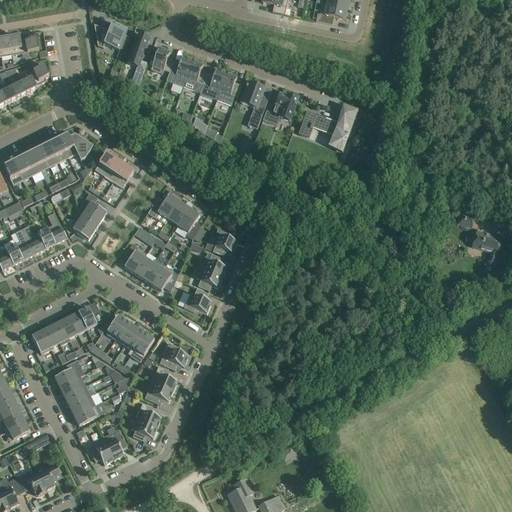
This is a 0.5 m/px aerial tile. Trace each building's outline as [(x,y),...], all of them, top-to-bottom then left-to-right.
[(262,0),(262,4),(274,7),(286,9),(288,0),(262,0)] [(323,0),(322,4),(327,5),(347,10),(348,0),(323,0)] [(317,16),(316,23),(330,26),(331,26),(332,19),(344,21),(347,10),(327,5),(322,4),(320,16),(317,16)] [(274,7),(272,14),(285,17),(286,9),(274,7)] [(94,27),(98,48),(103,50),(104,47),(120,52),(120,51),(125,52),(130,39),(125,37),(128,31),(116,26),(113,32),(110,31),(109,32),(94,27)] [(133,81),(140,83),(147,65),(141,63),(149,41),(147,40),(147,39),(141,37),(141,38),(139,37),(137,42),(136,41),(129,61),(130,61),(128,65),(137,68),(133,81)] [(12,57),(23,55),(21,44),(20,38),(9,40),(12,57)] [(9,40),(0,41),(0,50),(2,59),(12,57),(9,40)] [(21,44),(23,55),(39,52),(37,41),(21,44)] [(166,83),(174,62),(168,60),(170,54),(159,50),(154,62),(152,67),(151,72),(162,76),(163,72),(169,74),(166,83)] [(166,83),(183,89),(185,84),(193,62),(182,58),(180,65),(174,62),(166,83)] [(185,84),(183,89),(200,95),(207,75),(201,73),(204,66),(193,62),(185,84)] [(37,63),(26,67),(30,75),(38,71),(36,67),(39,66),(37,63)] [(30,75),(29,75),(36,88),(46,83),(45,80),(49,78),(44,68),(41,69),(40,66),(39,66),(36,67),(38,71),(30,75)] [(7,79),(16,74),(15,70),(11,72),(4,74),(6,78),(7,79)] [(214,77),(207,75),(200,95),(200,96),(217,102),(227,75),(216,71),(214,77)] [(36,88),(29,75),(20,80),(27,96),(37,91),(36,88)] [(227,75),(217,102),(231,108),(234,98),(237,99),(241,87),(235,85),(237,79),(227,75)] [(27,96),(20,80),(10,85),(18,100),(27,96)] [(254,109),(248,128),(257,131),(268,101),(262,98),(265,91),(256,88),(257,86),(251,84),(250,86),(249,85),(248,88),(247,88),(246,90),(247,90),(245,95),(243,95),(240,103),(241,103),(241,104),(254,109)] [(10,85),(0,90),(8,105),(18,100),(10,85)] [(269,105),(263,122),(270,125),(273,115),(280,118),(279,120),(280,120),(290,123),(295,109),(296,109),(296,107),(298,101),(287,97),(287,99),(282,97),(283,96),(282,96),(282,97),(280,96),(276,108),(269,105)] [(343,107),(337,123),(307,113),(298,136),(309,140),(313,130),(333,137),(328,148),(342,155),(358,112),(343,107)] [(184,114),(182,121),(189,126),(192,117),(184,114)] [(192,118),(189,126),(204,136),(207,127),(197,120),(196,122),(192,121),(193,118),(192,117),(192,118)] [(85,160),(93,148),(75,136),(70,139),(78,155),(77,156),(81,163),(85,160)] [(217,136),(215,142),(220,145),(223,138),(217,136)] [(78,155),(70,139),(69,137),(59,142),(68,160),(77,156),(78,155)] [(244,140),(240,153),(249,156),(253,143),(244,140)] [(68,160),(59,142),(50,147),(59,164),(68,160)] [(50,147),(41,151),(50,169),(59,164),(50,147)] [(50,169),(41,151),(32,156),(41,174),(46,171),(50,169)] [(115,161),(106,155),(95,172),(104,178),(115,161)] [(32,156),(23,160),(32,178),(41,174),(32,156)] [(23,160),(14,165),(23,183),(32,178),(23,160)] [(113,184),(124,167),(115,161),(104,178),(113,184)] [(14,165),(4,170),(13,188),(23,183),(14,165)] [(123,190),(134,174),(124,167),(113,184),(123,190)] [(73,175),(66,178),(67,181),(68,182),(70,185),(76,182),(73,175)] [(0,196),(8,192),(0,176),(0,196)] [(63,183),(58,185),(61,191),(65,188),(70,186),(70,185),(68,182),(67,181),(63,183)] [(54,187),(49,190),(52,195),(56,193),(61,191),(58,185),(54,187)] [(75,194),(84,190),(82,185),(73,189),(75,194)] [(71,196),(68,191),(59,195),(62,201),(71,196)] [(46,192),(40,195),(43,200),(48,197),(46,192)] [(40,195),(34,198),(37,203),(43,200),(40,195)] [(62,201),(59,195),(50,199),(53,205),(62,201)] [(109,203),(115,209),(123,201),(116,195),(109,203)] [(107,214),(94,206),(98,201),(89,196),(80,210),(101,224),(107,214)] [(168,221),(179,204),(169,197),(165,204),(158,200),(148,215),(154,219),(157,215),(168,221)] [(31,199),(21,204),(24,209),(33,204),(31,199)] [(22,212),(18,204),(6,210),(9,218),(14,216),(20,213),(22,212)] [(178,228),(190,210),(179,204),(168,221),(178,228)] [(478,210),(464,206),(457,226),(472,230),(478,210)] [(9,218),(6,210),(0,213),(0,216),(3,221),(8,219),(9,218)] [(101,224),(80,210),(74,218),(76,219),(76,220),(95,233),(101,224)] [(178,228),(175,233),(185,239),(186,238),(192,242),(202,228),(195,224),(200,217),(190,210),(178,228)] [(67,240),(54,215),(48,219),(52,228),(47,230),(55,246),(67,240)] [(95,233),(76,220),(69,229),(88,242),(95,233)] [(28,228),(22,231),(35,257),(46,251),(38,235),(33,237),(28,228)] [(139,228),(134,236),(140,240),(145,232),(139,228)] [(55,246),(47,230),(38,235),(46,251),(55,246)] [(20,244),(15,246),(23,262),(35,257),(22,231),(16,235),(20,244)] [(224,259),(226,253),(233,256),(238,244),(226,239),(228,236),(218,231),(211,246),(215,248),(213,253),(213,254),(224,259)] [(490,254),(487,264),(495,267),(498,256),(503,241),(477,233),(472,249),(490,254)] [(163,234),(160,238),(168,243),(170,239),(163,234)] [(157,240),(154,245),(163,251),(164,248),(166,246),(157,240)] [(183,245),(179,250),(185,254),(188,249),(183,245)] [(207,245),(205,251),(213,254),(213,253),(215,248),(211,246),(207,245)] [(15,246),(6,251),(14,267),(23,262),(15,246)] [(145,259),(147,256),(132,247),(124,259),(129,262),(125,269),(134,275),(145,259)] [(0,252),(0,268),(2,273),(14,267),(6,251),(1,254),(0,252)] [(208,254),(201,271),(222,280),(224,277),(227,270),(224,268),(221,267),(223,261),(208,254)] [(143,281),(153,265),(145,259),(134,275),(143,281)] [(153,265),(143,281),(152,287),(162,271),(165,267),(156,261),(153,265)] [(162,271),(152,287),(161,293),(163,290),(170,294),(173,287),(168,284),(174,273),(165,267),(162,271)] [(218,290),(222,280),(201,271),(196,281),(200,282),(198,288),(209,293),(212,287),(218,290)] [(206,301),(208,296),(197,291),(194,296),(190,295),(184,310),(194,314),(195,311),(207,316),(212,304),(206,301)] [(88,310),(78,315),(87,332),(105,323),(100,314),(92,318),(88,310)] [(78,315),(69,319),(78,336),(87,332),(78,315)] [(115,342),(127,324),(118,318),(106,336),(114,341),(115,342)] [(69,319),(60,324),(69,341),(78,336),(69,319)] [(69,341),(60,324),(51,328),(59,345),(61,348),(70,343),(69,341)] [(124,348),(136,330),(127,324),(115,342),(124,348)] [(105,327),(98,330),(101,337),(106,329),(105,327)] [(51,328),(42,333),(51,352),(52,352),(51,350),(59,345),(51,328)] [(139,346),(145,336),(136,330),(124,348),(131,352),(128,356),(131,358),(139,346)] [(41,357),(51,352),(42,333),(32,338),(41,357)] [(140,364),(154,342),(145,336),(139,346),(131,358),(140,364)] [(90,353),(94,347),(93,343),(86,347),(89,353),(90,353)] [(169,345),(159,366),(175,373),(177,367),(184,370),(189,358),(177,353),(178,349),(169,345)] [(94,347),(90,353),(102,361),(106,356),(107,355),(94,347)] [(75,353),(66,358),(68,363),(78,359),(75,353)] [(68,363),(66,358),(64,354),(58,357),(63,366),(68,363)] [(109,365),(112,360),(106,356),(102,361),(109,365)] [(147,360),(144,365),(149,369),(153,363),(147,360)] [(60,377),(55,379),(60,389),(81,378),(81,379),(85,377),(77,362),(66,368),(58,372),(60,377)] [(98,362),(94,364),(97,370),(105,366),(98,362)] [(51,371),(48,364),(42,366),(46,374),(51,371)] [(121,373),(124,368),(119,365),(115,369),(121,373)] [(116,373),(107,367),(105,370),(109,377),(110,376),(116,373)] [(124,368),(121,373),(127,377),(130,372),(124,368)] [(158,369),(152,385),(173,394),(178,383),(171,381),(174,375),(158,369)] [(126,380),(116,373),(110,376),(115,386),(126,380)] [(81,379),(81,378),(60,389),(65,399),(86,388),(81,379)] [(0,387),(0,400),(11,395),(6,385),(0,387)] [(148,392),(145,400),(149,402),(151,403),(160,407),(162,401),(169,404),(173,394),(152,385),(148,392)] [(119,396),(128,391),(126,386),(117,391),(119,396)] [(69,408),(91,398),(86,388),(65,399),(69,408)] [(130,388),(126,395),(133,398),(136,390),(130,388)] [(11,395),(0,400),(0,412),(16,404),(11,395)] [(129,405),(132,398),(126,395),(123,403),(129,405)] [(118,396),(111,400),(114,406),(121,402),(118,396)] [(74,418),(95,408),(96,408),(91,398),(69,408),(74,418)] [(16,404),(0,412),(0,416),(3,423),(20,414),(16,404)] [(156,418),(158,412),(147,407),(143,405),(136,421),(157,430),(162,420),(156,418)] [(118,413),(115,407),(107,411),(110,417),(118,413)] [(79,428),(100,418),(95,408),(74,418),(79,428)] [(25,424),(20,414),(3,423),(8,432),(5,433),(5,434),(25,424)] [(115,415),(109,418),(112,424),(118,421),(115,415)] [(136,421),(131,431),(135,433),(133,439),(144,444),(147,438),(153,441),(157,432),(157,430),(136,421)] [(10,444),(30,434),(25,424),(5,434),(10,444)] [(117,435),(104,441),(114,462),(124,457),(121,451),(127,449),(124,441),(123,438),(122,438),(121,436),(120,434),(117,435)] [(96,450),(90,453),(96,464),(101,461),(104,467),(114,462),(104,441),(94,446),(96,450)] [(27,456),(40,450),(37,442),(24,449),(27,456)] [(6,459),(0,461),(0,464),(3,470),(9,466),(8,463),(6,459)] [(47,472),(37,476),(46,493),(46,492),(56,488),(53,483),(62,479),(55,466),(46,471),(47,472)] [(30,474),(17,481),(23,494),(29,491),(28,490),(31,489),(36,498),(37,497),(38,498),(47,494),(46,492),(46,493),(37,476),(33,479),(30,474)] [(6,479),(0,481),(0,492),(1,495),(9,511),(19,506),(14,497),(17,496),(18,497),(23,494),(17,481),(9,484),(6,479)] [(234,487),(237,493),(228,497),(234,510),(235,509),(236,511),(255,511),(257,511),(250,496),(253,495),(246,481),(234,487)] [(0,511),(9,511),(1,495),(0,492),(0,511)] [(34,495),(24,500),(23,499),(18,502),(22,511),(25,511),(39,505),(34,495)] [(261,511),(279,511),(285,509),(279,497),(259,507),(261,511)]
